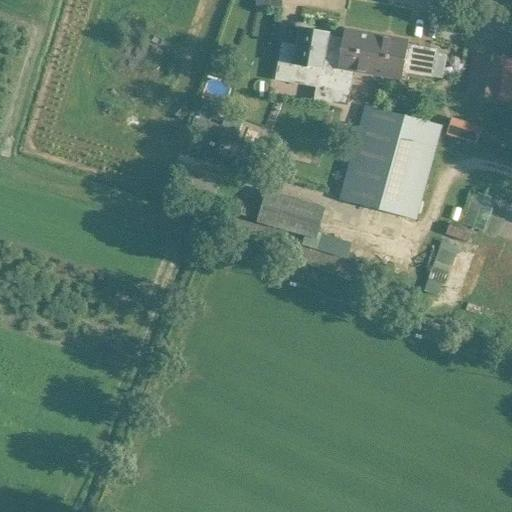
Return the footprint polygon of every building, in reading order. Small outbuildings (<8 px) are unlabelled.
[(295,0),(269,0),(270,11),(296,10),(295,0)] [(283,46),(277,80),(340,90),(337,104),(348,106),(352,82),(354,72),(355,72),(361,33),(345,30),(343,39),(329,37),(329,34),(300,29),(297,46),(296,49),(283,46)] [(361,33),(355,72),(402,80),(404,73),(433,78),(438,50),(408,45),(409,42),(361,33)] [(474,53),(468,96),(498,101),(511,103),(511,59),(505,58),(474,53)] [(417,220),(437,144),(442,126),(366,106),(358,135),(340,199),(397,215),(417,220)] [(195,117),(192,127),(213,133),(238,141),(241,131),(195,117)] [(452,117),(446,135),(455,138),(461,120),(452,117)] [(201,174),(195,188),(229,201),(234,187),(201,174)] [(260,216),(258,223),(317,240),(319,233),(327,207),(268,190),(260,216)] [(463,229),(462,239),(484,242),(485,231),(463,229)] [(441,294),(459,299),(473,246),(455,242),(441,294)] [(428,281),(424,291),(440,297),(443,286),(428,281)]
